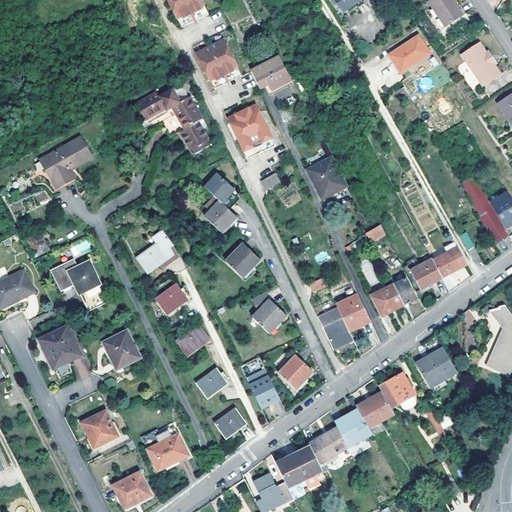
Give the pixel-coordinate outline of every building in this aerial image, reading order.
[(200,0),(167,0),(177,19),(182,16),(183,18),(199,10),(198,8),(203,5),(200,0)] [(361,0),(335,0),(344,12),(356,4),(361,0)] [(361,0),(356,4),(359,8),(371,0),(361,0)] [(455,10),(458,7),(453,0),(430,0),(429,1),(446,26),(459,18),(455,10)] [(182,16),(177,19),(182,28),(209,15),(203,5),(198,8),(199,10),(183,18),(182,16)] [(109,6),(95,13),(101,24),(110,20),(109,18),(114,15),(112,12),(113,11),(112,7),(110,8),(109,6)] [(459,18),(463,15),(458,7),(455,10),(459,18)] [(398,43),(388,50),(403,73),(431,55),(420,37),(402,49),(398,43)] [(224,41),(197,54),(210,81),(215,78),(216,80),(229,74),(228,71),(233,69),(232,67),(236,65),(224,41)] [(487,53),(481,44),(462,57),(483,88),(502,74),(496,65),(497,64),(489,51),(487,53)] [(280,57),(251,71),(259,88),(267,84),(271,91),(292,80),(280,57)] [(215,78),(210,81),(215,90),(242,77),(237,65),(236,65),(232,67),(233,69),(228,71),(229,74),(216,80),(215,78)] [(155,93),(137,104),(146,120),(166,109),(167,110),(172,108),(185,130),(181,132),(193,154),(211,144),(197,121),(203,118),(190,97),(188,98),(184,89),(178,87),(173,90),(173,88),(157,97),(155,93)] [(511,92),(497,102),(511,123),(511,92)] [(257,106),(230,119),(249,157),(258,152),(256,148),(266,143),(268,148),(276,143),(257,106)] [(80,140),(40,163),(56,190),(74,180),(70,172),(91,160),(80,140)] [(258,152),(249,157),(253,164),(279,150),(276,143),(268,148),(266,143),(256,148),(258,152)] [(322,199),(347,186),(332,157),(319,163),(316,158),(304,164),(322,199)] [(276,173),(262,181),(266,189),(280,181),(276,173)] [(219,175),(207,188),(216,197),(221,202),(222,204),(236,190),(219,175)] [(510,235),(476,177),(463,183),(496,239),(498,243),(510,235)] [(45,191),(35,196),(39,204),(48,199),(45,191)] [(511,224),(511,199),(508,193),(492,203),(507,227),(511,224)] [(207,207),(212,211),(221,202),(216,197),(207,207)] [(206,217),(222,234),(237,218),(222,204),(221,202),(212,211),(206,217)] [(367,233),(371,243),(377,239),(381,237),(386,234),(381,225),(367,233)] [(158,243),(138,258),(149,273),(162,264),(172,257),(176,261),(180,258),(175,246),(164,230),(154,237),(158,243)] [(467,233),(461,236),(469,251),(476,247),(467,233)] [(346,248),(351,257),(360,250),(358,246),(363,242),(361,237),(346,248)] [(241,245),(224,263),(241,279),(258,261),(241,245)] [(476,247),(469,251),(475,261),(481,257),(476,247)] [(433,260),(442,278),(463,267),(454,249),(433,260)] [(172,257),(162,264),(165,268),(176,261),(172,257)] [(75,259),(51,271),(62,292),(76,285),(90,312),(108,303),(88,263),(80,267),(75,259)] [(433,260),(411,271),(420,289),(442,278),(433,260)] [(465,269),(443,281),(448,289),(470,277),(465,269)] [(24,272),(0,284),(0,308),(1,310),(35,293),(24,272)] [(310,284),(314,292),(329,285),(325,277),(310,284)] [(394,285),(405,305),(419,298),(408,277),(397,283),(394,285)] [(178,285),(158,299),(169,314),(189,300),(183,293),(182,290),(178,285)] [(382,317),(405,305),(394,285),(372,296),(382,317)] [(346,290),(348,294),(356,291),(354,286),(346,290)] [(335,300),(338,305),(358,295),(356,291),(348,294),(335,300)] [(256,313),(251,319),(268,335),(284,317),(267,301),(265,294),(250,301),(256,313)] [(339,308),(348,327),(350,332),(371,322),(358,295),(338,305),(339,308)] [(493,349),(486,366),(510,376),(511,371),(511,313),(506,305),(500,307),(500,308),(490,311),(491,312),(494,311),(507,330),(496,351),(493,349)] [(348,327),(339,308),(320,317),(335,351),(354,341),(350,332),(348,327)] [(494,311),(491,312),(503,328),(493,349),(496,351),(507,330),(494,311)] [(68,327),(42,341),(55,369),(82,356),(68,327)] [(199,327),(179,341),(189,356),(209,342),(199,327)] [(128,331),(106,342),(119,369),(141,358),(128,331)] [(458,371),(444,348),(430,356),(431,358),(418,365),(430,387),(458,371)] [(297,357),(280,375),(297,391),(314,373),(297,357)] [(218,369),(198,383),(209,399),(229,385),(224,377),(222,375),(218,369)] [(267,370),(248,379),(262,410),(282,400),(267,370)] [(414,394),(411,388),(406,379),(403,374),(380,387),(382,392),(391,407),(400,402),(403,408),(407,409),(415,405),(416,401),(412,395),(414,394)] [(369,428),(394,414),(391,407),(382,392),(357,406),(359,410),(369,428)] [(434,411),(433,409),(430,411),(428,408),(426,410),(443,442),(449,438),(434,411)] [(237,409),(217,424),(228,439),(248,425),(237,409)] [(338,428),(346,444),(361,435),(363,439),(372,434),(369,428),(359,410),(335,422),(338,428)] [(82,422),(99,457),(133,440),(128,430),(117,436),(105,411),(82,422)] [(312,448),(320,464),(348,448),(346,444),(338,428),(310,444),(312,448)] [(164,442),(148,450),(158,471),(189,456),(176,429),(162,436),(164,442)] [(346,444),(348,448),(363,439),(361,435),(346,444)] [(286,482),(288,487),(323,470),(320,464),(312,448),(277,465),(286,482)] [(272,455),(265,458),(276,482),(283,478),(272,455)] [(140,472),(113,486),(124,509),(152,496),(140,472)] [(261,511),(263,511),(286,501),(287,504),(294,500),(288,487),(286,482),(277,486),(272,474),(248,485),(261,511)] [(425,477),(421,480),(422,482),(420,483),(422,487),(429,483),(425,477)] [(234,511),(224,492),(220,495),(227,511),(234,511)]
